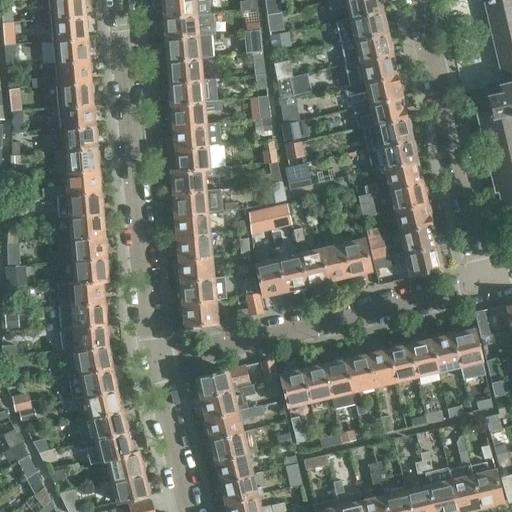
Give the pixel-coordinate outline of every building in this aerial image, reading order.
[(0,0),(0,22),(11,22),(9,0),(0,0)] [(82,0),(51,0),(53,19),(84,16),(82,0)] [(208,0),(158,0),(159,5),(161,7),(162,16),(209,13),(208,0)] [(266,0),(265,1),(267,16),(281,12),(279,0),(266,0)] [(335,0),(328,2),(330,12),(346,8),(348,19),(381,11),(381,10),(382,7),(381,1),(379,0),(335,0)] [(501,201),(511,197),(511,0),(482,0),(484,1),(504,84),(472,91),(496,189),(498,189),(501,201)] [(240,10),(257,9),(257,1),(256,1),(246,1),(240,2),(240,10)] [(348,19),(336,21),(341,42),(386,33),(386,31),(387,28),(386,22),(383,21),(381,11),(348,19)] [(281,12),(267,16),(269,32),(283,30),(281,12)] [(197,14),(162,16),(162,18),(160,20),(161,27),(163,29),(164,38),(198,35),(197,14)] [(84,16),(53,19),(55,41),(86,38),(84,16)] [(13,45),(11,22),(0,22),(0,23),(2,46),(13,45)] [(262,52),(260,31),(251,31),(243,32),(245,53),(252,53),(262,52)] [(288,32),(269,37),(272,50),(291,47),(288,32)] [(341,42),(339,43),(344,64),(391,54),(391,52),(392,50),(391,43),(388,41),(386,33),(341,42)] [(210,34),(198,35),(164,38),(164,39),(162,42),(163,49),(165,50),(165,60),(200,57),(212,56),(210,34)] [(86,38),(55,41),(56,63),(88,60),(86,38)] [(14,56),(13,45),(2,46),(4,68),(11,68),(11,56),(14,56)] [(255,75),(264,74),(262,52),(252,53),(255,75)] [(391,54),(344,64),(340,65),(342,73),(360,69),(363,82),(396,75),(396,74),(397,70),(396,65),(393,63),(391,54)] [(200,57),(165,60),(166,70),(165,72),(165,78),(167,80),(168,83),(202,80),(200,57)] [(88,60),(56,63),(58,85),(90,82),(88,60)] [(273,63),(276,79),(293,76),(289,60),(273,63)] [(265,86),(264,74),(255,75),(254,75),(255,87),(265,86)] [(276,79),(279,101),(296,97),(299,97),(294,75),(276,79)] [(396,75),(363,82),(344,86),(346,97),(365,93),(368,104),(401,96),(401,95),(403,92),(401,86),(398,84),(396,75)] [(30,87),(45,85),(45,77),(30,79),(30,87)] [(215,79),(202,80),(168,83),(168,92),(167,94),(167,100),(169,102),(169,105),(204,102),(217,101),(215,79)] [(90,82),(58,85),(60,107),(92,104),(90,82)] [(8,88),(11,111),(21,110),(18,88),(8,88)] [(368,104),(354,107),(359,128),(361,128),(407,118),(405,109),(406,106),(405,100),(402,98),(401,96),(368,104)] [(269,118),(266,97),(256,97),(258,119),(260,119),(269,118)] [(279,101),(282,123),(300,119),(296,97),(279,101)] [(204,102),(169,105),(170,113),(169,115),(169,122),(171,124),(171,126),(206,123),(204,102)] [(92,104),(60,107),(62,129),(94,126),(92,104)] [(23,122),(21,110),(11,111),(12,123),(23,122)] [(270,133),(269,118),(260,119),(261,133),(270,133)] [(407,118),(361,128),(366,149),(412,138),(410,129),(411,127),(410,121),(407,119),(407,118)] [(305,120),(280,125),(283,141),(308,136),(305,120)] [(206,123),(171,126),(172,135),(171,137),(171,144),(173,146),(173,148),(208,145),(219,144),(220,144),(219,122),(206,123)] [(94,126),(62,129),(64,150),(96,147),(94,126)] [(412,138),(366,149),(371,170),(383,168),(417,160),(415,151),(416,149),(415,142),(412,140),(412,138)] [(261,141),(262,150),(273,149),(272,148),(271,140),(261,141)] [(19,142),(11,142),(11,155),(20,155),(19,142)] [(301,142),(284,145),(287,160),(304,157),(301,142)] [(170,161),(170,169),(189,167),(190,170),(204,169),(210,168),(210,167),(220,166),(219,144),(208,145),(173,148),(174,158),(171,159),(170,161)] [(98,169),(96,147),(64,150),(54,151),(56,173),(64,173),(98,169)] [(267,163),(275,162),(273,149),(262,150),(261,150),(262,163),(267,163)] [(20,177),(20,155),(10,155),(10,178),(20,177)] [(417,160),(383,168),(388,189),(422,181),(420,173),(421,170),(420,163),(417,162),(417,160)] [(279,182),(275,162),(267,163),(269,175),(261,176),(263,185),(279,182)] [(288,189),(309,184),(305,164),(284,168),(288,189)] [(189,167),(170,169),(170,170),(169,170),(170,180),(169,183),(169,189),(171,191),(171,193),(206,189),(205,178),(229,176),(228,166),(210,167),(210,168),(204,169),(190,170),(189,167)] [(98,169),(64,173),(65,186),(41,188),(42,197),(66,194),(66,195),(100,191),(99,182),(101,179),(100,173),(98,169)] [(422,181),(388,189),(393,210),(427,203),(425,194),(427,191),(425,184),(422,183),(422,181)] [(282,199),(279,182),(263,185),(260,186),(263,203),(282,199)] [(362,186),(364,194),(378,191),(376,183),(362,186)] [(206,189),(171,193),(172,202),(170,205),(171,211),(173,213),(173,214),(208,211),(206,189)] [(66,195),(56,195),(58,218),(102,214),(101,204),(103,201),(102,194),(100,192),(100,191),(66,195)] [(344,199),(342,191),(329,194),(331,202),(344,199)] [(358,200),(362,217),(376,214),(372,197),(358,200)] [(19,202),(7,203),(6,219),(19,219),(19,202)] [(427,203),(393,210),(398,231),(432,223),(430,214),(431,212),(430,205),(427,204),(427,203)] [(285,204),(275,207),(266,209),(269,225),(289,220),(285,204)] [(508,205),(499,208),(501,216),(510,213),(508,205)] [(269,225),(266,209),(248,212),(249,229),(250,233),(270,228),(269,225)] [(208,211),(173,214),(174,224),(172,227),(173,233),(175,235),(175,236),(210,233),(208,211)] [(102,214),(68,217),(69,238),(104,235),(103,226),(105,223),(104,217),(102,214)] [(333,244),(320,247),(328,281),(329,280),(331,282),(338,280),(340,278),(349,276),(341,242),(336,219),(327,221),(333,244)] [(6,222),(5,244),(16,243),(17,221),(6,222)] [(234,230),(245,229),(244,221),(233,223),(234,230)] [(432,223),(398,231),(403,253),(437,245),(435,236),(436,234),(435,227),(432,225),(432,223)] [(296,241),(304,239),(301,226),(293,228),(296,241)] [(365,229),(367,238),(379,235),(376,226),(365,229)] [(304,286),(306,286),(302,269),(298,252),(286,255),(279,227),(271,229),(270,229),(277,257),(285,291),(293,289),(296,290),(303,289),(304,286)] [(210,233),(175,236),(176,246),(174,249),(175,255),(178,257),(178,258),(212,255),(210,233)] [(104,235),(69,238),(71,260),(106,257),(105,248),(107,245),(106,238),(104,236),(104,235)] [(367,238),(372,260),(386,256),(381,235),(379,235),(367,238)] [(238,239),(239,252),(248,251),(247,237),(238,239)] [(358,238),(341,242),(349,276),(350,275),(353,277),(360,275),(361,273),(370,271),(363,238),(358,239),(358,238)] [(437,245),(403,253),(372,260),(373,269),(406,262),(409,274),(428,270),(429,273),(441,270),(440,267),(442,267),(441,265),(445,264),(443,252),(439,253),(437,245)] [(320,247),(298,252),(302,269),(306,286),(315,283),(318,285),(324,283),(326,281),(328,281),(320,247)] [(16,252),(5,252),(5,267),(16,267),(16,252)] [(214,277),(212,255),(178,258),(178,268),(176,271),(177,277),(179,279),(180,280),(214,277)] [(106,257),(71,260),(73,280),(88,279),(88,282),(107,281),(107,280),(108,279),(107,270),(108,267),(108,260),(106,258),(106,257)] [(277,257),(254,262),(262,296),(272,293),(275,295),(281,293),(283,291),(285,291),(277,257)] [(238,274),(250,272),(249,265),(237,267),(238,274)] [(17,288),(17,267),(16,267),(5,267),(4,267),(4,289),(17,288)] [(214,277),(180,280),(180,290),(178,293),(179,299),(182,302),(182,303),(216,299),(214,277)] [(257,293),(258,293),(254,277),(242,279),(246,295),(257,293)] [(55,282),(57,306),(103,302),(102,292),(106,291),(107,288),(107,281),(88,282),(88,279),(73,280),(55,282)] [(17,288),(4,289),(5,299),(18,297),(17,288)] [(262,313),(257,293),(246,295),(244,295),(249,315),(262,313)] [(216,299),(182,303),(184,325),(186,325),(186,329),(198,328),(198,324),(217,322),(216,317),(218,317),(216,299)] [(103,302),(57,306),(59,328),(64,328),(71,327),(105,324),(104,314),(106,311),(105,304),(103,303),(103,302)] [(16,309),(3,310),(4,328),(18,327),(16,309)] [(483,309),(473,311),(477,325),(479,337),(489,335),(483,309)] [(105,324),(71,327),(64,328),(60,331),(63,335),(60,337),(62,350),(107,346),(106,336),(108,334),(108,327),(106,325),(105,324)] [(454,333),(452,333),(459,367),(462,378),(484,373),(473,328),(464,330),(461,329),(456,330),(454,333)] [(432,338),(430,338),(438,372),(459,367),(452,333),(442,335),(440,334),(434,335),(432,338)] [(492,335),(480,338),(482,346),(494,343),(492,335)] [(411,343),(408,343),(416,377),(438,372),(430,338),(420,341),(418,339),(412,341),(411,343)] [(389,348),(387,348),(395,382),(416,377),(408,343),(399,346),(397,344),(391,346),(389,348)] [(0,345),(0,354),(14,354),(14,345),(0,345)] [(107,346),(62,350),(66,376),(78,373),(112,367),(110,357),(111,355),(110,348),(107,346)] [(376,351),(366,353),(374,387),(395,382),(387,348),(386,349),(384,347),(377,349),(376,351)] [(354,356),(344,358),(352,392),(374,387),(366,353),(364,354),(362,352),(356,354),(354,356)] [(333,361),(323,363),(334,409),(355,404),(352,392),(344,358),(342,359),(340,357),(334,359),(333,361)] [(494,358),(485,360),(488,376),(498,373),(494,358)] [(272,359),(260,362),(261,368),(264,382),(265,382),(276,379),(272,359)] [(312,366),(302,368),(309,402),(331,397),(323,363),(321,364),(319,362),(313,364),(312,366)] [(245,365),(195,377),(199,396),(249,384),(245,365)] [(112,367),(78,373),(66,376),(71,399),(117,388),(117,387),(118,384),(117,378),(114,376),(112,367)] [(290,371),(280,373),(288,406),(293,405),(293,406),(309,402),(302,368),(300,369),(298,367),(292,369),(290,371)] [(11,374),(3,376),(4,385),(13,383),(11,374)] [(280,394),(276,379),(265,382),(269,397),(280,394)] [(501,381),(490,384),(494,399),(505,396),(501,381)] [(249,384),(199,396),(202,406),(200,409),(202,415),(204,417),(204,418),(238,410),(238,409),(248,407),(245,396),(254,394),(252,384),(249,384)] [(117,388),(82,396),(88,418),(122,410),(122,408),(123,405),(121,399),(119,398),(117,388)] [(26,392),(10,396),(14,411),(30,407),(26,392)] [(362,397),(354,399),(357,415),(366,412),(362,397)] [(492,407),(490,398),(475,401),(477,410),(492,407)] [(238,410),(204,418),(207,428),(205,430),(206,436),(209,438),(210,440),(243,432),(240,419),(263,414),(261,404),(238,409),(238,410)] [(446,409),(448,417),(463,414),(461,405),(446,409)] [(446,409),(425,414),(428,423),(448,417),(446,409)] [(20,424),(35,420),(32,410),(17,413),(20,424)] [(124,419),(122,410),(88,418),(76,421),(82,442),(84,442),(127,431),(127,429),(128,426),(127,421),(124,419)] [(428,423),(425,414),(404,419),(406,428),(428,423)] [(381,417),(384,433),(394,430),(390,415),(381,417)] [(298,416),(290,418),(292,430),(295,442),(304,440),(298,416)] [(496,416),(485,419),(489,431),(499,428),(496,416)] [(14,430),(1,435),(8,448),(20,442),(14,430)] [(252,430),(243,432),(210,440),(211,448),(210,451),(211,457),(214,459),(214,460),(248,452),(257,450),(252,430)] [(339,433),(341,443),(356,439),(353,430),(339,433)] [(127,431),(84,442),(89,464),(105,461),(119,457),(119,454),(137,449),(135,442),(132,440),(129,440),(127,431)] [(291,444),(289,433),(276,436),(278,447),(291,444)] [(318,439),(320,448),(341,443),(339,434),(318,439)] [(44,438),(32,441),(37,452),(47,450),(44,438)] [(28,455),(20,442),(13,446),(21,460),(28,455)] [(469,462),(464,442),(456,444),(461,464),(469,462)] [(504,443),(493,446),(495,455),(507,451),(504,443)] [(492,457),(488,445),(480,447),(483,459),(492,457)] [(47,450),(37,452),(43,463),(56,460),(53,449),(47,450)] [(119,457),(105,461),(110,481),(143,472),(144,468),(143,461),(140,460),(138,451),(137,451),(137,449),(119,454),(119,457)] [(420,453),(422,460),(425,473),(433,511),(456,511),(449,478),(446,467),(434,470),(429,450),(420,453)] [(507,451),(495,455),(499,469),(511,465),(507,451)] [(248,452),(214,460),(215,462),(213,464),(215,470),(217,472),(220,481),(253,473),(248,452)] [(36,471),(28,455),(18,462),(26,478),(30,475),(36,471)] [(283,457),(285,466),(296,463),(294,455),(283,457)] [(326,455),(303,461),(305,470),(328,465),(326,455)] [(425,473),(422,460),(415,462),(418,474),(425,473)] [(469,465),(472,473),(480,507),(503,502),(502,496),(503,496),(496,467),(487,469),(485,461),(469,465)] [(297,463),(296,463),(285,466),(284,466),(289,487),(301,484),(297,463)] [(376,471),(374,463),(367,464),(372,485),(379,484),(376,471)] [(382,494),(381,494),(385,511),(409,511),(404,488),(390,492),(385,469),(376,471),(382,494)] [(62,470),(48,473),(53,483),(64,477),(62,470)] [(25,479),(34,495),(43,488),(36,471),(25,479)] [(143,472),(110,481),(99,483),(101,493),(112,491),(115,503),(140,498),(140,496),(148,494),(148,493),(149,490),(148,483),(145,482),(143,472)] [(253,473),(220,481),(220,483),(218,485),(220,491),(222,493),(225,503),(258,495),(263,494),(261,487),(256,488),(253,473)] [(472,473),(449,478),(456,511),(466,511),(470,511),(470,510),(480,507),(472,473)] [(511,473),(501,476),(500,477),(505,496),(507,496),(508,501),(511,500),(511,473)] [(332,481),(336,497),(337,504),(339,511),(363,511),(360,499),(346,502),(344,490),(343,490),(341,480),(332,481)] [(433,511),(426,483),(404,488),(409,511),(433,511)] [(45,507),(50,501),(43,488),(34,495),(45,507)] [(67,511),(72,511),(80,510),(75,489),(60,492),(59,494),(67,511)] [(385,511),(381,494),(360,499),(363,511),(385,511)] [(258,495),(225,503),(225,504),(224,507),(224,511),(279,511),(286,510),(284,502),(261,508),(258,495)] [(339,511),(337,504),(336,497),(312,502),(314,511),(339,511)] [(127,504),(129,511),(153,511),(151,499),(127,504)] [(49,511),(53,508),(50,501),(45,507),(39,511),(49,511)]
